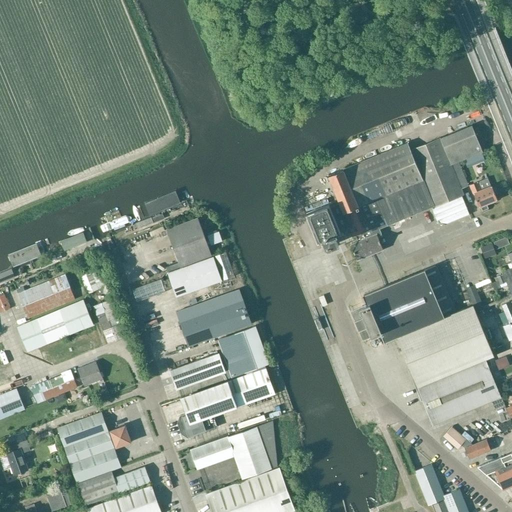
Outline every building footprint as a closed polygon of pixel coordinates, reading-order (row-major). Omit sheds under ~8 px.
[(471,126),(440,139),(461,189),(468,186),(459,162),(482,152),(471,126)] [(446,224),(469,214),(462,195),(463,194),(440,139),(412,151),(409,144),(330,177),(340,202),(309,215),(320,241),(324,239),(328,248),(340,243),(337,235),(351,229),(354,238),(357,237),(359,241),(351,245),(356,256),(358,260),(383,250),(379,238),(383,237),(381,234),(382,234),(377,222),(385,218),(388,226),(392,224),(395,230),(401,228),(404,219),(405,219),(432,207),(437,221),(446,224)] [(481,191),(477,182),(470,185),(479,207),(481,206),(482,211),(488,208),(486,204),(497,199),(492,186),(481,191)] [(143,218),(180,203),(174,186),(136,200),(143,218)] [(136,224),(128,203),(91,216),(99,238),(136,224)] [(166,268),(167,271),(211,255),(207,245),(210,244),(210,246),(222,241),(221,240),(218,232),(207,236),(209,241),(206,241),(197,216),(165,228),(178,263),(166,268)] [(57,253),(91,240),(84,219),(49,232),(57,253)] [(148,235),(161,230),(159,225),(146,230),(148,235)] [(0,251),(8,272),(49,257),(40,235),(0,249),(0,251)] [(494,253),(490,242),(479,246),(484,257),(494,253)] [(221,279),(234,275),(225,251),(212,256),(221,279)] [(500,281),(511,275),(511,251),(508,253),(511,262),(511,268),(503,272),(503,274),(498,277),(500,281)] [(211,255),(167,271),(168,272),(167,272),(172,287),(176,296),(221,279),(212,256),(211,256),(211,255)] [(400,344),(476,312),(473,306),(456,313),(436,266),(424,270),(425,271),(364,296),(368,305),(360,308),(372,338),(380,334),(383,342),(397,337),(400,344)] [(81,276),(88,293),(105,286),(98,269),(81,276)] [(18,294),(28,317),(75,298),(65,275),(18,294)] [(511,275),(500,281),(501,285),(507,282),(508,284),(511,294),(511,275)] [(166,291),(162,281),(161,279),(133,289),(137,302),(166,291)] [(251,322),(243,299),(239,289),(176,312),(179,322),(188,346),(251,322)] [(0,295),(0,311),(0,312),(10,308),(4,294),(0,295)] [(318,297),(322,307),(327,305),(324,295),(318,297)] [(478,295),(470,299),(473,306),(476,312),(484,308),(478,295)] [(84,300),(17,327),(27,352),(94,325),(84,300)] [(94,306),(108,343),(124,337),(109,300),(94,306)] [(505,311),(499,314),(504,326),(509,339),(511,338),(511,302),(510,303),(509,302),(502,305),(505,311)] [(476,312),(400,344),(418,388),(486,360),(485,360),(494,356),(476,312)] [(275,393),(265,365),(269,364),(255,326),(232,334),(246,372),(245,373),(246,375),(181,398),(187,415),(181,417),(179,423),(183,433),(188,436),(216,426),(212,415),(275,393)] [(502,344),(492,348),(495,354),(504,350),(502,344)] [(171,370),(177,389),(225,372),(218,353),(171,370)] [(506,357),(495,361),(498,371),(509,366),(506,357)] [(0,359),(0,387),(12,384),(3,358),(0,359)] [(486,360),(418,388),(433,425),(501,397),(486,360)] [(77,369),(84,386),(103,379),(96,361),(77,369)] [(71,372),(31,388),(37,402),(53,396),(69,390),(77,386),(71,372)] [(0,395),(0,417),(24,408),(17,389),(0,395)] [(101,412),(57,428),(71,465),(115,449),(114,447),(116,447),(131,442),(125,425),(110,430),(110,431),(108,432),(101,412)] [(235,455),(243,478),(271,468),(277,466),(273,421),(257,427),(191,450),(197,469),(235,455)] [(465,449),(473,445),(452,427),(443,437),(457,449),(461,445),(464,448),(465,449)] [(474,436),(480,434),(478,427),(472,429),(474,436)] [(30,450),(26,440),(23,432),(8,438),(11,445),(13,451),(6,454),(14,475),(28,469),(22,453),(30,450)] [(473,445),(465,449),(469,459),(491,451),(486,440),(473,445)] [(115,449),(71,465),(72,468),(73,472),(77,483),(121,467),(115,449)] [(511,452),(477,467),(503,490),(511,485),(511,452)] [(468,511),(457,487),(442,493),(431,465),(416,471),(428,502),(442,497),(448,511),(468,511)] [(119,492),(150,481),(145,467),(114,477),(112,471),(78,483),(86,506),(120,493),(119,492)] [(295,511),(295,510),(280,468),(206,494),(212,511),(295,511)] [(152,486),(77,511),(161,511),(153,490),(152,486)] [(46,496),(52,511),(70,504),(65,489),(46,496)] [(433,505),(435,511),(448,511),(444,501),(433,505)]
